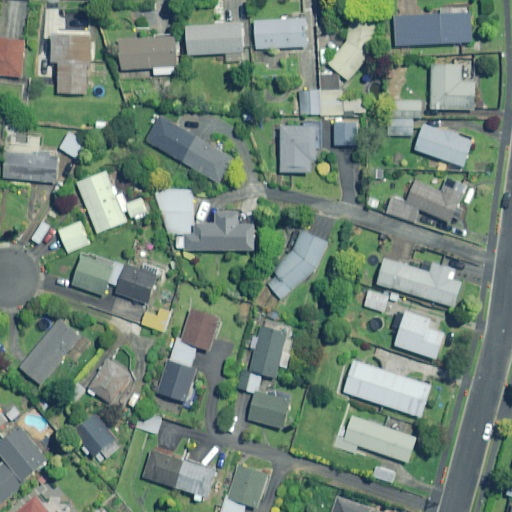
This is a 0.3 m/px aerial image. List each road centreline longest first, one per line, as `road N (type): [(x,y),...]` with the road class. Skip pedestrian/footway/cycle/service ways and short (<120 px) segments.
road 1 (residential): [(510,265),(338,208),(244,192)]
road 2 (residential): [(450,511),(208,435)]
road 3 (residential): [(510,265),(501,334),(451,511)]
